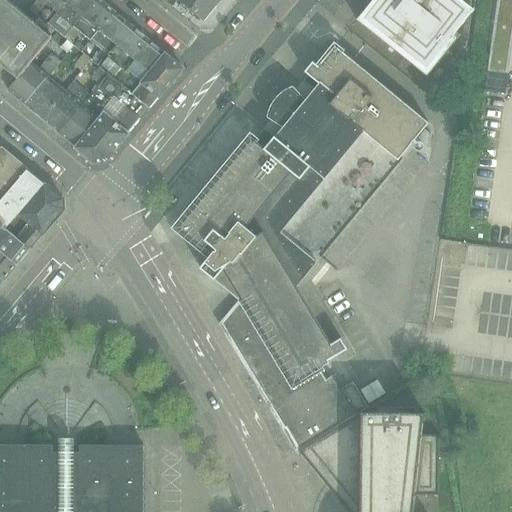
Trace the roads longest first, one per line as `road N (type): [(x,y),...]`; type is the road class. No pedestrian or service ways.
road 1 (unknown): [(458,342),(415,331),(399,293),(449,144),(435,115),(362,55)]
road 2 (tertiary): [(274,511),(234,413),(103,207)]
road 3 (unclassified): [(103,207),(224,68)]
road 4 (unclassified): [(0,324),(103,207)]
road 5 (tertiary): [(103,207),(0,116)]
